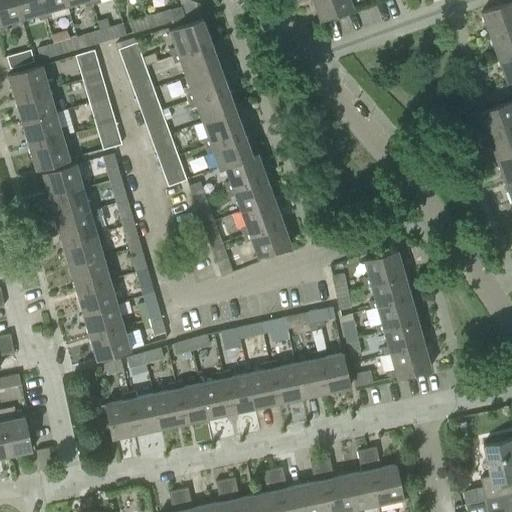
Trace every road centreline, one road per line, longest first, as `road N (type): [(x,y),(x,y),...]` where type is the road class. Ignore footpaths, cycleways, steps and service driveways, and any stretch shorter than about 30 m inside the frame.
road 1 (residential): [(432,217),(201,291),(184,282),(104,46)]
road 2 (residential): [(70,484),(435,402)]
road 3 (residential): [(70,484),(45,367),(10,297),(0,245)]
road 4 (residential): [(432,217),(303,56)]
road 5 (residential): [(303,56),(469,0)]
